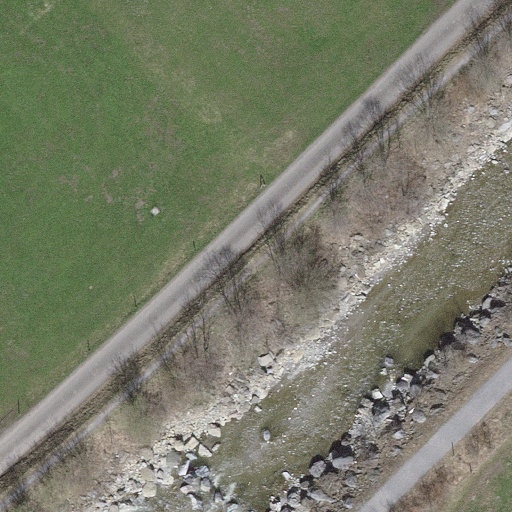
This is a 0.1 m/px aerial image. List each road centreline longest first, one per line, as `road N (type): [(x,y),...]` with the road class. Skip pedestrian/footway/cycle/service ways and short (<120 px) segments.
road 1 (track): [(0,460),(170,307),(482,0)]
road 2 (track): [(511,384),(382,511)]
